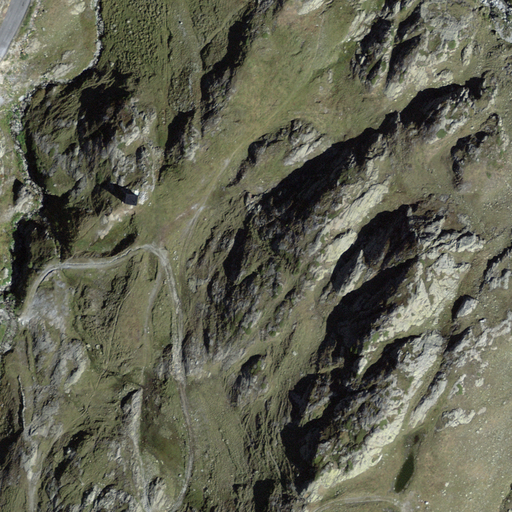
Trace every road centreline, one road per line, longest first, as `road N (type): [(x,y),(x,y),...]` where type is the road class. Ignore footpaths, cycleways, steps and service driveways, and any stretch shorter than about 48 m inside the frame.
road 1 (track): [(170,511),(185,488),(190,445),(173,290),(157,248)]
road 2 (track): [(157,248),(101,265),(48,269),(24,319)]
